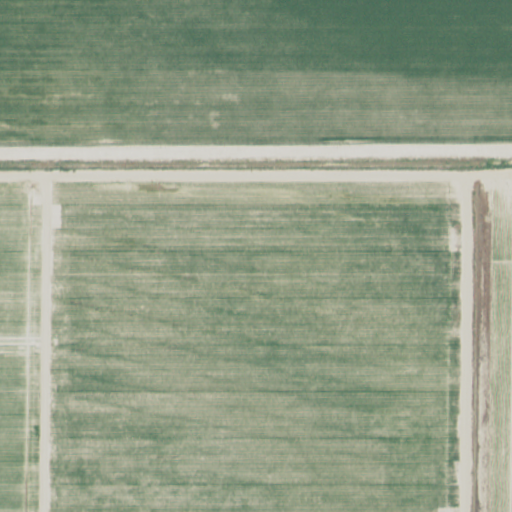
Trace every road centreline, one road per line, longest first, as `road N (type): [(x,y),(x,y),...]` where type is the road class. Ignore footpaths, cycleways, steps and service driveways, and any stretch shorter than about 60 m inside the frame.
road 1 (track): [(0,171),(511,183)]
road 2 (track): [(38,511),(42,172)]
